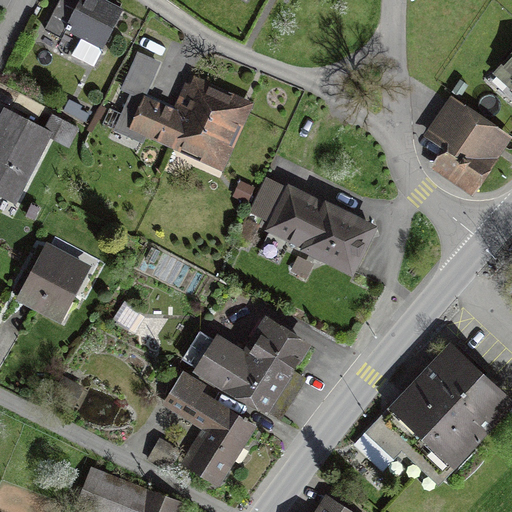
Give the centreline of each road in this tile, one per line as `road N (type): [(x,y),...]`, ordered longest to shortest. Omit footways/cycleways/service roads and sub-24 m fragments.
road 1 (residential): [(229,511),(0,403),(0,46),(25,0)]
road 2 (tertiary): [(483,243),(267,511)]
road 3 (residential): [(302,77),(225,46),(151,0)]
road 4 (residential): [(483,243),(414,182),(394,111)]
